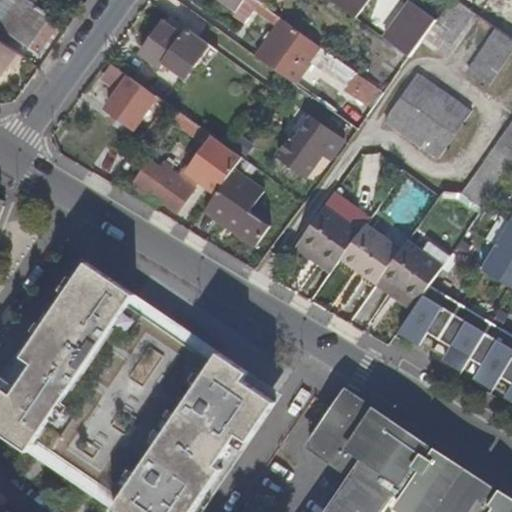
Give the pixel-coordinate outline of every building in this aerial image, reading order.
[(8,0),(14,4),(0,24),(0,28),(37,55),(60,23),(27,0),(8,0)] [(0,24),(14,4),(8,0),(0,0),(0,1),(0,24)] [(278,26),(257,57),(287,79),(299,62),(303,56),(311,63),(322,48),(256,1),(254,0),(220,0),(236,11),(239,7),(251,15),(255,9),(278,26)] [(332,0),(351,13),(360,0),(332,0)] [(206,69),(219,52),(189,30),(184,37),(165,24),(143,55),(161,69),(165,63),(187,79),(199,63),(206,69)] [(488,87),(511,49),(511,40),(493,29),(465,73),(488,87)] [(403,40),(398,47),(411,57),(416,50),(403,40)] [(0,77),(8,67),(17,54),(0,42),(0,77)] [(322,48),(311,63),(374,109),(385,94),(322,48)] [(17,54),(8,67),(12,70),(21,57),(17,54)] [(299,62),(287,79),(295,85),(308,68),(299,62)] [(106,108),(113,112),(134,127),(152,101),(156,104),(153,108),(160,113),(167,104),(112,64),(103,77),(120,89),(106,108)] [(199,181),(217,194),(235,169),(243,158),(230,149),(167,104),(160,113),(204,145),(212,150),(202,163),(208,167),(199,181)] [(134,127),(113,112),(108,119),(129,134),(134,127)] [(511,117),(491,156),(510,166),(511,161),(511,117)] [(297,158),(291,166),(307,178),(324,155),(330,160),(343,141),(312,119),(299,137),(294,133),(283,148),(297,158)] [(255,144),(243,136),(235,147),(247,155),(255,144)] [(212,150),(204,145),(180,178),(193,188),(199,181),(208,167),(202,163),(212,150)] [(297,158),(283,148),(277,156),(291,166),(297,158)] [(164,167),(155,181),(159,184),(151,195),(177,215),(195,189),(193,188),(180,178),(164,167)] [(217,194),(204,212),(257,248),(272,227),(251,212),(267,191),(235,169),(217,194)] [(159,184),(155,181),(142,171),(131,187),(142,195),(144,191),(151,195),(159,184)] [(344,221),(325,207),(301,240),(321,254),(344,221)] [(511,217),(482,267),(511,284),(511,217)] [(321,254),(338,267),(344,258),(362,271),(385,237),(367,225),(361,233),(344,221),(321,254)] [(362,271),(378,282),(401,248),(385,237),(362,271)] [(296,246),(317,261),(321,254),(301,240),(296,246)] [(430,240),(423,250),(425,251),(444,264),(451,254),(430,240)] [(425,251),(423,250),(410,241),(404,250),(401,248),(378,282),(380,284),(386,276),(401,286),(420,299),(434,280),(444,264),(425,251)] [(338,267),(321,254),(317,261),(334,273),(338,267)] [(139,294),(90,260),(0,390),(0,426),(31,448),(39,437),(122,495),(121,497),(141,511),(198,511),(290,398),(133,302),(139,294)] [(396,294),(415,307),(420,299),(401,286),(386,276),(380,284),(396,294)] [(415,307),(411,312),(400,329),(422,342),(433,325),(455,339),(445,356),(464,368),(475,351),(486,358),(475,375),(495,387),(506,370),(511,373),(511,384),(506,394),(511,397),(511,327),(434,280),(420,299),(415,307)] [(353,319),(363,326),(381,302),(371,295),(353,319)] [(384,511),(395,496),(404,502),(399,509),(403,511),(511,511),(511,498),(505,494),(498,504),(486,495),(492,486),(439,452),(432,462),(424,456),(430,447),(347,389),(334,409),(322,427),(350,448),(345,455),(354,461),(357,471),(354,475),(328,511),(384,511)] [(350,448),(322,427),(310,445),(354,475),(357,471),(354,461),(345,455),(350,448)]
